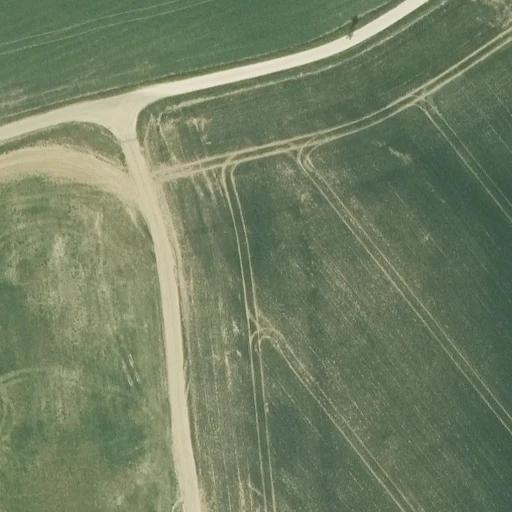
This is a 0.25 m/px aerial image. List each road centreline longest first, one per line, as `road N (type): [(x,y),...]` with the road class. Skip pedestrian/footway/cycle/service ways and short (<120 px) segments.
road 1 (unclassified): [(0,133),(315,51),(415,0)]
road 2 (track): [(115,102),(146,201),(181,511)]
